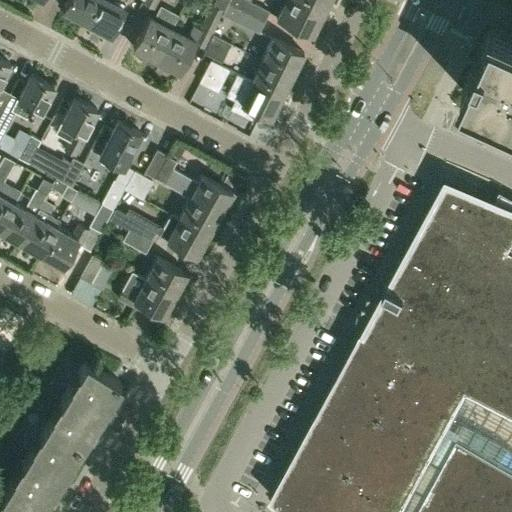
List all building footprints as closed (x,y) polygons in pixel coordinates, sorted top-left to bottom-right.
[(66,0),(62,9),(85,21),(96,0),(66,0)] [(96,0),(85,21),(109,34),(123,7),(110,0),(96,0)] [(141,0),(141,1),(154,8),(157,2),(157,0),(141,0)] [(223,10),(227,2),(227,0),(213,0),(212,4),(223,10)] [(248,0),(227,0),(227,2),(263,20),(268,10),(248,0)] [(322,12),(298,0),(282,0),(274,14),(311,33),(322,12)] [(298,0),(322,12),(328,0),(298,0)] [(257,31),(263,20),(227,2),(223,10),(221,13),(257,31)] [(204,47),(211,33),(221,13),(223,10),(212,4),(210,3),(198,27),(193,24),(187,35),(171,27),(155,58),(178,70),(193,41),(204,47)] [(155,58),(171,27),(149,15),(133,46),(155,58)] [(511,31),(495,24),(496,23),(493,22),(481,49),(479,48),(473,62),(474,62),(462,90),(511,112),(511,31)] [(204,47),(202,51),(220,60),(229,42),(211,33),(204,47)] [(261,58),(290,73),(301,51),(272,36),(261,58)] [(0,82),(10,63),(0,57),(0,82)] [(290,73),(261,58),(250,80),(280,94),(290,73)] [(228,69),(220,65),(209,60),(199,81),(188,101),(198,106),(209,86),(216,90),(228,69)] [(30,74),(18,97),(16,97),(10,109),(26,117),(26,116),(36,121),(43,107),(43,106),(53,86),(30,74)] [(280,94),(250,80),(240,101),(269,116),(280,94)] [(86,128),(97,109),(73,97),(55,130),(68,137),(63,146),(75,152),(87,130),(86,128)] [(0,111),(0,136),(0,137),(11,117),(0,111)] [(129,154),(140,132),(117,120),(99,154),(121,166),(123,167),(124,165),(129,154)] [(27,163),(40,139),(28,133),(16,157),(27,163)] [(172,166),(176,159),(156,148),(144,170),(163,181),(167,174),(172,177),(177,169),(172,166)] [(0,182),(1,183),(14,161),(3,154),(0,158),(0,182)] [(72,157),(71,160),(61,155),(51,174),(61,179),(60,180),(66,183),(70,185),(83,162),(72,157)] [(114,179),(101,202),(112,208),(124,187),(125,185),(133,170),(124,165),(123,167),(121,166),(114,179)] [(151,179),(133,170),(125,185),(124,187),(141,196),(151,179)] [(189,195),(219,212),(224,204),(227,206),(234,193),(201,174),(189,195)] [(52,183),(42,177),(35,188),(46,194),(52,183)] [(511,511),(511,195),(500,189),(492,202),(448,182),(393,284),(387,280),(383,288),(393,294),(372,333),(367,331),(282,486),(280,485),(274,497),(275,499),(277,495),(297,511),(511,511)] [(70,185),(66,183),(59,195),(70,200),(76,188),(70,185)] [(0,225),(14,202),(13,201),(0,193),(0,225)] [(177,216),(207,234),(219,212),(189,195),(177,216)] [(34,213),(35,214),(18,242),(40,254),(56,226),(56,225),(59,219),(47,212),(52,204),(43,198),(34,213)] [(34,213),(14,202),(0,225),(0,231),(18,242),(35,214),(34,213)] [(112,208),(101,202),(89,224),(100,230),(112,208)] [(112,219),(128,228),(150,241),(154,231),(155,230),(131,217),(117,209),(115,208),(110,218),(112,219)] [(159,234),(165,237),(165,238),(195,255),(207,234),(177,216),(170,213),(159,234)] [(56,226),(40,254),(61,266),(74,244),(78,244),(87,229),(77,223),(71,234),(56,226)] [(150,241),(128,228),(122,239),(144,251),(150,241)] [(90,281),(101,259),(91,254),(80,275),(90,281)] [(155,255),(143,277),(173,294),(186,272),(155,255)] [(173,294),(143,277),(134,293),(121,286),(116,296),(133,305),(137,302),(162,315),(173,294)] [(36,511),(118,381),(109,375),(84,359),(0,493),(0,511),(36,511)] [(191,468),(184,479),(194,486),(202,474),(191,468)]
